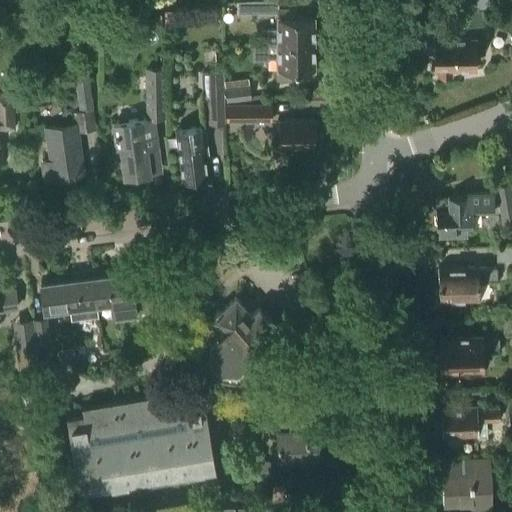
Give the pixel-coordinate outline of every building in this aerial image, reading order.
[(277,0),(276,0),(237,1),(237,13),(277,13),(277,30),(261,30),(261,43),(313,43),(313,17),(295,17),(295,8),(278,8),(277,0)] [(177,24),(177,12),(164,12),(164,24),(177,24)] [(481,12),(465,13),(465,24),(481,24),(481,12)] [(160,14),(144,15),(144,26),(161,26),(160,14)] [(474,37),(434,37),(434,67),(438,67),(438,75),(450,75),(450,67),(474,66),(474,50),(485,50),(485,47),(511,47),(511,23),(485,23),(485,38),(474,38),(474,37)] [(79,36),(79,57),(96,57),(96,36),(79,36)] [(261,43),(253,43),(253,57),(267,57),(267,54),(277,54),(277,78),(298,78),(302,74),(299,70),(299,69),(313,69),(313,43),(261,43)] [(116,123),(112,123),(115,148),(119,147),(123,176),(162,171),(156,118),(164,118),(164,62),(159,62),(159,66),(145,66),(145,104),(114,109),(116,123)] [(87,73),(74,75),(79,110),(92,109),(87,73)] [(248,78),(224,81),(226,101),(250,98),(248,78)] [(223,90),(206,90),(207,125),(224,125),(223,90)] [(0,161),(2,161),(0,146),(1,146),(0,140),(0,129),(12,128),(11,95),(0,95),(0,161)] [(270,104),(226,104),(226,120),(270,120),(270,104)] [(312,119),(278,120),(278,146),(312,146),(312,142),(315,142),(315,130),(312,130),(312,119)] [(50,160),(41,162),(44,180),(83,174),(76,132),(75,123),(45,127),(50,160)] [(204,130),(176,134),(182,181),(208,177),(205,160),(208,159),(204,130)] [(511,199),(509,184),(495,186),(502,224),(511,222),(511,199)] [(447,197),(435,197),(436,228),(437,228),(438,237),(466,236),(465,227),(470,226),(470,210),(492,209),(491,191),(465,192),(465,196),(447,196),(447,197)] [(511,248),(494,249),(494,261),(511,260),(511,248)] [(93,276),(96,305),(109,303),(110,316),(135,313),(147,311),(144,287),(132,288),(126,289),(124,266),(107,268),(107,274),(93,276)] [(438,288),(435,288),(435,302),(448,301),(448,299),(478,298),(477,282),(496,281),(496,267),(477,268),(477,267),(437,268),(438,288)] [(72,278),(65,279),(68,308),(96,305),(93,276),(93,270),(71,272),(72,278)] [(65,279),(40,282),(43,311),(68,308),(65,279)] [(156,285),(144,287),(147,311),(159,310),(156,285)] [(0,309),(17,307),(14,288),(0,289),(0,309)] [(200,340),(200,343),(200,344),(200,348),(201,351),(201,354),(203,357),(204,360),(206,363),(208,366),(211,369),(214,371),(217,373),(220,374),(223,375),(227,376),(230,377),(231,377),(235,377),(238,376),(241,375),(244,374),(247,373),(250,371),(253,369),(251,367),(255,364),(257,367),(280,347),(264,329),(271,323),(258,308),(251,314),(235,297),(217,312),(218,313),(213,317),(215,320),(212,323),(211,321),(209,322),(207,324),(205,327),(204,330),(202,333),(201,336),(200,340)] [(46,318),(34,320),(37,345),(49,343),(46,318)] [(511,318),(502,318),(503,331),(511,330),(511,318)] [(32,319),(14,321),(21,375),(40,372),(32,319)] [(480,337),(439,338),(440,369),(481,367),(481,351),(497,351),(497,337),(480,338),(480,337)] [(281,358),(265,374),(271,380),(272,389),(288,387),(299,377),(281,358)] [(62,369),(42,373),(45,395),(65,392),(62,369)] [(82,414),(66,416),(78,491),(215,468),(202,394),(184,397),(183,390),(81,407),(82,414)] [(285,406),(256,407),(257,430),(276,430),(277,456),(316,454),(316,434),(311,434),(311,428),(285,428),(285,406)] [(475,406),(441,408),(442,433),(476,432),(475,420),(498,419),(498,406),(475,407),(475,406)] [(459,473),(444,473),(445,502),(469,501),(469,511),(489,511),(487,459),(459,460),(459,473)] [(254,461),(255,477),(267,477),(266,460),(254,461)] [(235,496),(192,499),(192,511),(247,511),(247,503),(235,504),(235,496)]
